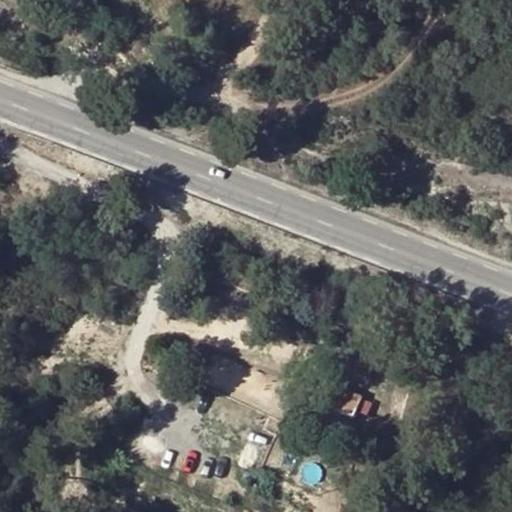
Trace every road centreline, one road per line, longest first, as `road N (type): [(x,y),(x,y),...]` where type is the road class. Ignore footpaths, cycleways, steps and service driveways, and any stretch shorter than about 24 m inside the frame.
road 1 (tertiary): [(511,296),(0,97)]
road 2 (track): [(60,120),(79,84),(97,77),(224,101),(305,105),(368,85),(412,52),(449,0)]
